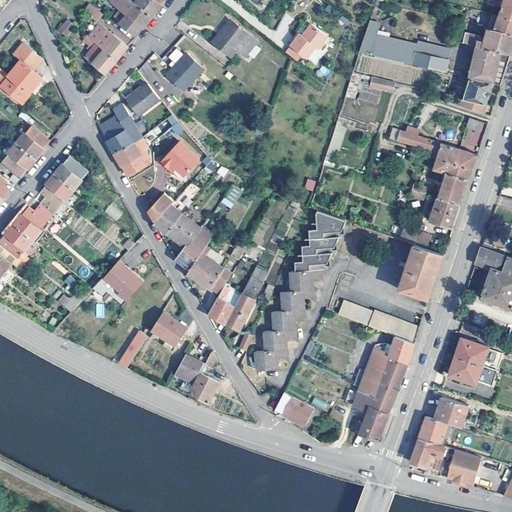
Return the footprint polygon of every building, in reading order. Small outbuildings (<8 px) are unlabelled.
[(155,16),(134,0),(114,0),(114,1),(130,15),(123,23),(139,36),(149,23),(155,16)] [(134,0),(155,16),(164,4),(167,0),(134,0)] [(511,0),(504,0),(502,10),(500,15),(511,18),(511,0)] [(105,13),(96,6),(88,15),(97,22),(105,13)] [(502,10),(489,6),(488,13),(493,14),(500,15),(502,10)] [(489,28),(511,33),(511,18),(500,15),(493,14),(489,28)] [(76,25),(70,20),(62,30),(68,36),(76,25)] [(250,33),(233,20),(216,39),(233,54),(250,33)] [(332,38),(310,20),(301,32),(304,34),(294,46),(310,60),(320,48),(322,50),(327,44),(332,38)] [(382,23),(373,21),(370,28),(363,51),(448,73),(454,50),(421,42),(420,45),(379,35),(382,23)] [(90,36),(119,60),(125,52),(130,47),(110,31),(106,35),(102,32),(101,35),(98,32),(100,30),(97,28),(90,36)] [(463,42),(477,46),(511,53),(511,49),(511,33),(489,28),(486,39),(480,38),(480,36),(465,32),(463,42)] [(113,67),(119,60),(90,36),(86,41),(92,45),(88,49),(92,52),(88,57),(108,73),(113,67)] [(35,50),(27,43),(16,55),(24,62),(7,83),(2,78),(0,80),(0,86),(5,91),(7,89),(24,103),(45,78),(35,70),(43,60),(34,53),(35,50)] [(470,77),(493,83),(500,85),(508,61),(511,53),(477,46),(470,77)] [(202,64),(185,51),(167,71),(184,86),(202,64)] [(493,83),(470,77),(470,78),(466,87),(456,84),(453,96),(463,98),(461,105),(484,113),(493,83)] [(398,82),(385,79),(383,89),(395,91),(398,82)] [(163,99),(151,83),(129,100),(142,116),(163,99)] [(108,138),(118,154),(137,144),(145,137),(126,105),(113,112),(116,118),(104,125),(107,131),(105,132),(108,138)] [(172,114),(166,118),(176,134),(182,130),(172,114)] [(484,121),(472,117),(469,127),(481,131),(484,121)] [(20,143),(39,158),(46,150),(53,141),(34,126),(20,143)] [(413,135),(393,128),(390,138),(410,144),(413,135)] [(450,174),(459,149),(413,135),(410,144),(427,150),(438,153),(436,159),(432,170),(444,174),(445,173),(450,174)] [(137,144),(118,154),(123,162),(131,176),(155,161),(147,148),(151,145),(145,137),(137,144)] [(203,158),(183,141),(164,162),(176,172),(180,168),(188,175),(203,158)] [(32,167),(39,158),(20,143),(14,151),(9,147),(2,155),(7,160),(7,161),(25,176),(32,167)] [(424,152),(411,148),(409,156),(422,160),(424,152)] [(450,174),(468,180),(471,171),(477,154),(459,149),(450,174)] [(438,153),(427,150),(426,156),(436,159),(438,153)] [(201,164),(213,171),(218,163),(206,156),(201,164)] [(66,164),(58,174),(77,189),(91,172),(72,157),(66,164)] [(221,165),(217,173),(224,177),(228,169),(221,165)] [(444,174),(437,197),(461,204),(465,191),(468,180),(450,174),(445,173),(444,174)] [(0,174),(0,206),(6,198),(12,192),(6,187),(10,182),(0,174)] [(68,200),(77,189),(58,174),(51,183),(44,192),(49,196),(43,204),(56,214),(65,204),(67,205),(69,204),(68,200)] [(307,178),(304,188),(313,191),(316,181),(307,178)] [(192,182),(180,194),(187,202),(200,190),(192,182)] [(417,184),(415,190),(429,194),(431,188),(417,184)] [(427,200),(429,194),(415,190),(414,196),(427,200)] [(159,224),(170,233),(187,213),(175,204),(177,201),(167,193),(151,211),(158,222),(157,223),(159,224)] [(237,203),(228,196),(224,202),(233,209),(237,203)] [(461,204),(437,197),(430,220),(453,228),(461,204)] [(116,221),(123,213),(112,202),(104,211),(116,221)] [(56,214),(43,204),(37,212),(31,207),(25,214),(17,224),(36,239),(56,214)] [(349,220),(322,211),(314,217),(315,222),(312,222),(313,232),(310,232),(310,241),(306,241),(306,248),(303,249),(303,257),(301,257),(301,263),(297,263),(297,273),(293,273),(294,292),(286,292),(287,311),(279,312),(280,331),(271,332),(272,351),(264,351),(265,370),(283,369),(282,356),(292,356),(291,337),(300,337),(299,317),(309,317),(308,298),(317,298),(316,279),(325,278),(326,264),(328,264),(334,253),(332,253),(332,248),(336,247),(340,239),(340,232),(343,232),(349,220)] [(189,248),(205,227),(187,213),(170,233),(189,248)] [(42,245),(36,239),(17,224),(9,234),(3,242),(21,257),(15,264),(22,270),(31,258),(29,256),(32,253),(35,253),(42,245)] [(205,227),(189,248),(180,260),(193,269),(193,270),(209,246),(218,233),(217,232),(206,224),(205,227)] [(415,244),(428,249),(431,239),(404,229),(400,239),(415,244)] [(502,237),(495,234),(492,242),(499,245),(502,237)] [(128,250),(135,244),(130,238),(123,244),(128,250)] [(250,246),(240,241),(237,246),(240,248),(234,255),(242,260),(250,246)] [(21,257),(3,242),(0,245),(0,252),(15,264),(21,257)] [(237,246),(232,242),(224,256),(231,260),(234,255),(240,248),(237,246)] [(428,249),(415,244),(399,290),(429,300),(437,277),(444,255),(428,249)] [(193,270),(193,269),(190,273),(221,294),(234,271),(209,254),(213,248),(209,246),(193,270)] [(511,257),(484,247),(478,264),(494,269),(485,298),(511,307),(511,257)] [(0,264),(0,282),(14,266),(4,259),(0,264)] [(147,282),(122,260),(118,264),(107,276),(116,284),(124,291),(122,293),(130,300),(147,282)] [(237,308),(250,315),(262,292),(265,284),(264,283),(258,280),(264,269),(258,266),(238,306),(237,308)] [(270,272),(264,269),(258,280),(264,283),(270,272)] [(70,274),(63,280),(70,289),(78,284),(70,274)] [(278,286),(270,283),(265,297),(272,300),(278,286)] [(124,291),(116,284),(110,291),(126,305),(130,300),(122,293),(124,291)] [(231,288),(227,286),(221,297),(226,299),(232,289),(231,288)] [(58,301),(71,312),(79,303),(65,292),(58,301)] [(229,323),(237,308),(238,306),(226,299),(221,297),(211,314),(229,323)] [(340,314),(370,326),(376,312),(345,300),(340,314)] [(97,304),(95,317),(103,318),(104,304),(97,304)] [(242,330),(250,315),(237,308),(229,323),(242,330)] [(376,310),(376,312),(370,326),(395,335),(414,342),(419,326),(376,310)] [(166,312),(154,329),(169,339),(179,345),(190,328),(166,312)] [(135,343),(143,347),(151,335),(143,330),(135,343)] [(256,335),(248,332),(241,347),(249,350),(256,335)] [(359,385),(357,389),(372,395),(389,355),(407,362),(412,347),(414,342),(395,335),(391,347),(388,353),(384,352),(373,347),(359,385)] [(459,356),(485,365),(491,349),(491,348),(465,338),(459,356)] [(169,339),(166,344),(176,350),(179,345),(169,339)] [(130,366),(143,347),(135,343),(122,362),(130,366)] [(491,349),(485,365),(500,370),(505,354),(491,349)] [(219,358),(214,351),(208,364),(214,367),(219,358)] [(181,389),(192,394),(203,372),(207,365),(189,355),(182,367),(178,374),(187,378),(181,389)] [(352,404),(366,410),(368,406),(387,413),(392,401),(402,376),(407,362),(389,355),(372,395),(357,389),(355,395),(352,404)] [(479,383),(485,365),(459,356),(452,375),(479,384),(479,383)] [(500,370),(485,365),(479,383),(494,388),(500,370)] [(222,381),(203,372),(192,394),(199,399),(198,401),(213,409),(216,404),(211,402),(222,381)] [(317,407),(287,391),(282,400),(286,402),(281,411),(307,425),(317,407)] [(471,405),(445,396),(440,413),(438,418),(465,426),(471,405)] [(368,406),(366,410),(359,431),(367,434),(378,438),(382,428),(386,417),(387,413),(368,406)] [(429,416),(422,437),(443,444),(451,423),(429,416)] [(449,446),(443,444),(422,437),(418,450),(414,461),(427,465),(425,469),(428,469),(427,473),(438,476),(449,446)] [(485,457),(459,449),(450,477),(458,479),(457,481),(469,485),(469,483),(477,485),(485,457)]
